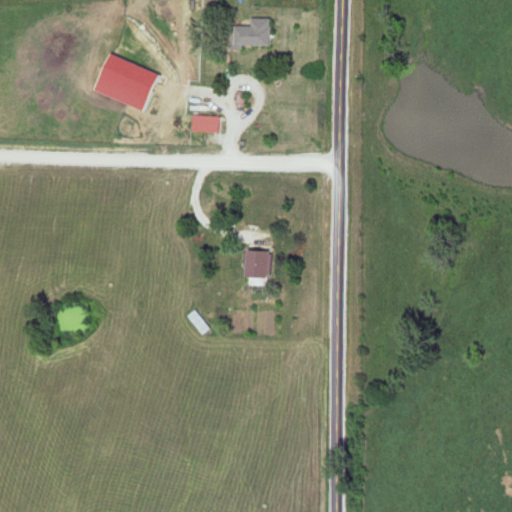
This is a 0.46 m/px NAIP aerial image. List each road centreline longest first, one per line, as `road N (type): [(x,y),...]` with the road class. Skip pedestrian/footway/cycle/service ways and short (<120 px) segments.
road 1 (tertiary): [(338,511),(343,0)]
road 2 (residential): [(342,168),(0,161)]
